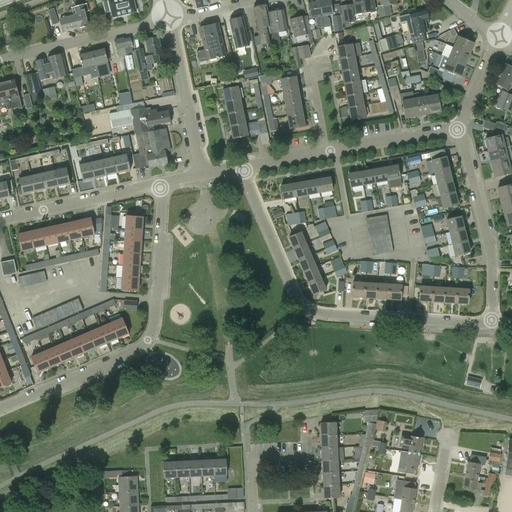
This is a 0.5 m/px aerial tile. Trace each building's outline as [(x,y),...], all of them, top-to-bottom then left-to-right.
[(112,18),(135,12),(132,0),(111,0),(108,1),(112,18)] [(194,0),(196,7),(197,9),(209,6),(209,2),(211,1),(210,0),(194,0)] [(322,21),(318,0),(308,2),(310,18),(316,17),(316,20),(315,20),(316,29),(324,28),(323,23),(322,21)] [(330,0),(318,0),(322,21),(323,23),(324,28),(330,27),(329,18),(327,18),(327,15),(333,15),(330,0)] [(352,0),(355,14),(364,13),(374,11),(372,0),(352,0)] [(378,0),(380,6),(377,6),(378,18),(391,16),(389,5),(395,4),(394,0),(378,0)] [(89,11),(87,4),(74,7),(76,15),(59,20),(62,33),(76,29),(77,29),(88,26),(85,12),(89,11)] [(340,6),(342,24),(354,22),(352,5),(340,6)] [(267,25),(269,25),(267,14),(266,6),(254,8),(254,9),(259,36),(253,37),(255,45),(260,44),(261,45),(270,44),(267,25)] [(409,36),(410,36),(423,33),(426,32),(423,21),(427,20),(424,9),(409,12),(409,15),(399,17),(401,24),(406,23),(409,36)] [(267,14),(269,25),(270,34),(271,34),(273,45),(280,44),(278,33),(286,31),(283,11),(267,14)] [(343,31),(340,15),(331,16),(334,32),(343,31)] [(309,38),(311,38),(306,16),(289,19),(293,37),(308,34),(309,38)] [(246,18),(225,23),(232,53),(253,48),(246,18)] [(15,26),(9,23),(6,30),(12,32),(15,26)] [(199,62),(207,60),(224,56),(217,24),(200,28),(205,50),(197,52),(199,62)] [(311,31),(313,39),(321,38),(319,29),(311,31)] [(452,38),(457,35),(454,29),(449,32),(452,38)] [(371,54),(376,53),(370,32),(360,35),(362,42),(367,40),(371,54)] [(385,38),(389,50),(396,48),(392,36),(385,38)] [(453,47),(470,54),(474,44),(457,36),(453,47)] [(129,37),(122,39),(125,50),(126,53),(133,52),(129,37)] [(157,55),(162,55),(159,38),(145,40),(148,57),(146,58),(147,65),(159,63),(157,55)] [(382,52),(389,50),(385,38),(378,40),(382,52)] [(125,50),(122,39),(115,40),(119,56),(126,54),(126,53),(125,50)] [(339,60),(354,57),(352,44),(337,47),(339,60)] [(465,65),(470,54),(453,47),(446,44),(442,55),(444,56),(448,58),(464,65),(465,65)] [(311,57),(309,45),(292,48),(295,68),(301,67),(300,59),(311,57)] [(417,52),(416,52),(415,52),(418,63),(425,62),(423,51),(424,51),(423,45),(416,47),(417,52)] [(134,50),(138,68),(139,73),(147,71),(143,48),(134,50)] [(94,65),(95,65),(107,62),(104,50),(100,50),(91,53),(94,65)] [(384,61),(395,58),(393,51),(382,54),(384,61)] [(97,77),(95,65),(94,65),(91,53),(78,56),(81,68),(88,67),(91,79),(97,77)] [(376,53),(371,54),(375,66),(380,65),(376,53)] [(47,59),(48,62),(45,62),(44,60),(35,62),(40,81),(50,78),(49,75),(51,75),(52,79),(67,76),(62,55),(47,59)] [(460,77),(465,65),(464,65),(448,58),(444,56),(439,68),(460,77)] [(339,60),(341,72),(356,69),(354,57),(339,60)] [(507,91),(511,81),(511,68),(505,64),(494,83),(507,91)] [(380,65),(375,66),(378,78),(383,77),(380,65)] [(430,66),(427,72),(427,73),(440,78),(443,72),(430,66)] [(79,68),(72,70),(76,87),(83,85),(79,68)] [(356,69),(341,72),(344,84),(359,81),(356,69)] [(37,94),(41,93),(36,73),(26,76),(31,95),(37,94)] [(405,84),(411,83),(410,83),(409,77),(409,73),(401,74),(403,80),(404,80),(405,84)] [(259,76),(263,96),(267,95),(266,88),(266,86),(272,84),(270,74),(259,76)] [(419,75),(409,77),(410,83),(411,83),(420,82),(419,75)] [(282,92),(298,89),(295,77),(280,79),(282,92)] [(383,77),(378,78),(381,89),(386,89),(383,77)] [(389,87),(390,87),(397,85),(395,78),(388,80),(387,80),(389,87)] [(14,80),(4,82),(11,109),(21,106),(14,80)] [(255,96),(260,95),(257,81),(252,82),(255,96)] [(359,81),(344,84),(346,96),(361,93),(359,81)] [(11,109),(4,82),(0,83),(0,107),(6,106),(7,110),(11,109)] [(397,85),(390,87),(389,87),(393,101),(400,99),(401,99),(399,94),(397,85)] [(54,86),(42,89),(44,98),(56,95),(54,86)] [(451,89),(443,86),(442,89),(441,91),(449,95),(451,89)] [(225,102),(240,99),(238,87),(222,90),(225,102)] [(282,92),(285,104),(300,101),(298,89),(282,92)] [(386,89),(381,89),(385,101),(390,101),(386,89)] [(511,110),(511,95),(502,91),(496,107),(511,113),(511,110)] [(401,101),(402,101),(403,106),(403,111),(405,118),(417,116),(414,99),(413,94),(412,92),(399,94),(401,99),(400,99),(401,101)] [(361,93),(346,96),(348,108),(363,105),(361,93)] [(429,114),(426,97),(420,98),(419,93),(413,94),(414,99),(417,116),(429,114)] [(26,109),(28,115),(34,114),(32,108),(29,94),(23,96),(26,109)] [(441,94),(437,94),(426,97),(429,114),(441,112),(440,107),(443,107),(443,105),(441,94)] [(132,104),(130,95),(118,97),(120,106),(132,104)] [(225,102),(227,114),(243,111),(240,99),(225,102)] [(300,101),(285,104),(287,116),(302,113),(300,101)] [(390,101),(385,101),(388,114),(393,113),(390,101)] [(363,105),(348,108),(351,121),(366,118),(363,105)] [(133,125),(135,134),(149,131),(148,127),(170,122),(168,111),(154,114),(154,110),(145,112),(144,108),(130,110),(108,114),(111,129),(133,125)] [(243,111),(227,114),(230,127),(245,123),(243,111)] [(302,113),(287,116),(289,129),(305,126),(302,113)] [(260,135),(261,140),(268,139),(267,133),(265,119),(260,121),(260,122),(257,123),(259,135),(260,135)] [(483,127),(505,134),(507,128),(485,121),(483,127)] [(245,123),(230,127),(232,139),(248,136),(245,123)] [(169,151),(165,130),(165,129),(149,132),(149,131),(135,134),(139,154),(132,155),(135,169),(148,167),(149,167),(167,164),(165,152),(169,151)] [(502,136),(485,140),(488,152),(505,148),(509,147),(510,147),(507,137),(502,139),(502,136)] [(488,152),(491,165),(508,161),(508,160),(511,159),(511,157),(509,147),(505,148),(488,152)] [(75,148),(70,149),(73,162),(78,161),(76,151),(75,148)] [(127,154),(115,157),(118,173),(130,171),(127,154)] [(118,173),(115,157),(103,160),(106,176),(118,173)] [(446,157),(431,161),(425,162),(428,174),(434,173),(449,169),(446,157)] [(91,162),(95,178),(106,176),(103,160),(91,162)] [(508,161),(491,165),(495,178),(511,174),(508,161)] [(82,181),(95,178),(91,162),(79,165),(82,181)] [(397,165),(385,167),(387,181),(400,179),(397,165)] [(373,170),(375,183),(387,181),(385,167),(373,170)] [(67,168),(54,170),(58,187),(70,184),(67,168)] [(437,185),(452,181),(449,169),(434,173),(437,185)] [(58,187),(54,170),(43,173),(46,189),(58,187)] [(361,172),(363,185),(375,183),(373,170),(361,172)] [(408,179),(419,176),(417,170),(406,173),(408,179)] [(351,188),(363,185),(361,172),(348,174),(351,188)] [(31,176),(35,192),(46,189),(43,173),(31,176)] [(22,195),(35,192),(31,176),(19,178),(22,195)] [(420,183),(419,176),(408,179),(409,185),(420,183)] [(330,178),(317,180),(320,193),(332,191),(330,178)] [(305,182),(308,195),(320,193),(317,180),(305,182)] [(452,181),(437,185),(440,196),(455,193),(452,181)] [(6,182),(0,182),(0,199),(10,198),(6,182)] [(305,182),(293,184),(295,197),(308,195),(305,182)] [(295,197),(293,184),(281,186),(283,200),(295,197)] [(501,201),(511,198),(511,185),(498,189),(501,201)] [(455,193),(440,196),(443,208),(458,205),(455,193)] [(412,197),(414,203),(425,200),(423,194),(412,197)] [(386,208),(392,207),(390,196),(384,197),(386,208)] [(511,198),(501,201),(504,214),(511,211),(511,198)] [(368,212),(366,200),(359,201),(361,213),(368,212)] [(334,206),(322,208),(325,220),(336,217),(334,206)] [(275,219),(282,216),(280,209),(272,212),(275,219)] [(300,224),(298,212),(285,214),(287,226),(296,224),(300,224)] [(104,228),(110,228),(110,227),(115,227),(116,215),(111,215),(106,215),(105,215),(104,228)] [(365,218),(372,256),(393,252),(386,215),(365,218)] [(125,229),(142,230),(143,218),(126,216),(125,229)] [(449,233),(464,229),(461,217),(446,220),(449,233)] [(78,221),(81,238),(94,235),(90,219),(78,221)] [(66,224),(69,240),(81,238),(78,221),(66,224)] [(54,227),(58,243),(69,240),(66,224),(54,227)] [(420,227),(423,239),(434,236),(431,224),(420,227)] [(54,227),(42,229),(46,246),(58,243),(54,227)] [(317,233),(319,238),(330,233),(327,228),(317,233)] [(46,246),(42,229),(30,232),(34,248),(46,246)] [(124,241),(141,243),(142,230),(125,229),(124,241)] [(449,233),(452,244),(467,241),(464,229),(449,233)] [(22,251),(34,248),(30,232),(18,235),(22,251)] [(294,249),(306,244),(301,232),(288,238),(294,249)] [(434,236),(423,239),(424,244),(435,242),(434,236)] [(324,250),(335,245),(332,239),(321,244),(324,250)] [(123,254),(140,255),(141,243),(124,241),(123,254)] [(467,241),(452,244),(455,257),(470,253),(467,241)] [(294,249),(299,261),(311,255),(306,244),(294,249)] [(337,250),(335,245),(324,250),(326,255),(337,250)] [(74,261),(86,258),(85,252),(83,247),(79,248),(80,253),(73,255),(74,261)] [(426,250),(427,256),(429,263),(440,260),(437,248),(426,250)] [(97,249),(85,252),(86,258),(99,255),(97,249)] [(122,266),(139,267),(140,255),(123,254),(122,266)] [(61,257),(62,264),(74,261),(73,255),(61,257)] [(311,255),(299,261),(303,272),(316,267),(311,255)] [(49,260),(50,266),(62,264),(61,257),(49,260)] [(14,259),(7,261),(10,275),(16,273),(14,259)] [(37,263),(38,269),(50,266),(49,260),(37,263)] [(10,275),(7,261),(0,262),(0,263),(3,276),(10,275)] [(334,272),(344,268),(342,262),(331,267),(334,272)] [(26,272),(38,269),(37,263),(24,265),(26,272)] [(422,265),(421,276),(432,277),(434,266),(422,265)] [(122,278),(139,279),(139,267),(122,266),(122,278)] [(308,284),(321,278),(316,267),(303,272),(308,284)] [(346,271),(344,268),(334,272),(336,278),(347,273),(346,271)] [(44,271),(37,273),(40,283),(46,282),(44,271)] [(37,273),(31,274),(33,285),(40,283),(37,273)] [(33,285),(31,274),(24,276),(27,287),(33,285)] [(24,276),(17,277),(20,288),(27,287),(24,276)] [(138,292),(139,279),(122,278),(121,291),(138,292)] [(321,278),(308,284),(314,295),(326,290),(321,278)] [(339,281),(340,291),(348,291),(348,281),(339,281)] [(365,298),(365,283),(353,282),(352,297),(365,298)] [(377,284),(365,283),(365,298),(377,299),(377,284)] [(377,284),(377,299),(388,300),(389,285),(377,284)] [(402,285),(389,285),(388,300),(401,301),(402,285)] [(419,301),(432,302),(433,287),(420,287),(419,301)] [(433,287),(432,302),(444,303),(445,288),(433,287)] [(445,288),(444,303),(456,304),(457,289),(445,288)] [(457,289),(456,304),(468,305),(469,290),(457,289)] [(78,298),(72,301),(77,313),(83,310),(78,298)] [(114,299),(102,304),(105,310),(116,305),(114,299)] [(136,311),(137,301),(123,300),(123,310),(136,311)] [(72,301),(66,303),(71,315),(77,313),(72,301)] [(66,303),(60,306),(65,318),(71,315),(66,303)] [(105,310),(102,304),(91,309),(93,315),(105,310)] [(60,306),(55,308),(60,320),(65,318),(60,306)] [(55,308),(49,311),(54,323),(60,320),(55,308)] [(80,314),(82,319),(93,315),(91,309),(80,314)] [(49,311),(43,313),(48,325),(54,323),(49,311)] [(43,313),(37,316),(42,327),(48,325),(43,313)] [(68,319),(71,324),(82,319),(80,314),(68,319)] [(37,316),(32,318),(37,330),(42,327),(37,316)] [(7,332),(12,329),(8,318),(2,320),(2,321),(0,321),(0,328),(5,326),(7,332)] [(59,329),(66,326),(71,324),(68,319),(57,323),(59,329)] [(122,319),(111,324),(117,339),(129,334),(122,319)] [(46,328),(48,334),(59,329),(57,323),(46,328)] [(99,329),(106,344),(117,339),(111,324),(99,329)] [(37,339),(48,334),(46,328),(34,333),(37,339)] [(12,329),(7,332),(11,343),(17,341),(12,329)] [(88,333),(94,349),(106,344),(99,329),(88,333)] [(27,343),(37,339),(34,333),(22,338),(25,344),(27,343)] [(88,333),(77,338),(83,354),(94,349),(88,333)] [(83,354),(77,338),(65,343),(72,359),(83,354)] [(17,341),(11,343),(15,354),(21,352),(17,341)] [(54,348),(60,363),(72,359),(65,343),(54,348)] [(43,353),(49,368),(60,363),(54,348),(43,353)] [(21,352),(15,354),(20,366),(25,364),(21,352)] [(37,373),(49,368),(43,353),(31,357),(37,373)] [(25,364),(20,366),(24,378),(30,376),(25,364)] [(0,387),(11,383),(7,371),(0,373),(0,387)] [(465,385),(471,386),(471,391),(475,392),(476,387),(479,388),(481,380),(467,376),(465,385)] [(365,422),(375,421),(377,410),(364,410),(365,422)] [(386,422),(377,420),(375,429),(384,431),(386,422)] [(320,423),(321,436),(336,436),(336,423),(320,423)] [(370,434),(365,434),(365,435),(361,435),(358,446),(362,447),(367,447),(370,434)] [(408,452),(419,454),(422,437),(411,435),(410,440),(402,438),(401,446),(409,447),(408,452)] [(336,436),(321,436),(321,448),(337,448),(336,436)] [(362,447),(355,447),(354,455),(354,460),(364,459),(367,447),(362,447)] [(337,448),(321,448),(322,461),(337,460),(337,448)] [(417,470),(419,454),(408,452),(407,457),(399,456),(398,463),(406,464),(405,469),(417,470)] [(489,452),(489,455),(488,460),(499,462),(501,454),(489,452)] [(467,462),(465,475),(478,477),(481,459),(474,458),(473,463),(467,462)] [(213,460),(214,475),(227,475),(225,459),(213,460)] [(364,459),(354,460),(351,471),(356,471),(356,472),(361,472),(364,459)] [(201,476),(201,460),(188,461),(189,476),(201,476)] [(213,460),(201,460),(201,476),(214,475),(213,460)] [(322,473),(338,472),(337,460),(322,461),(322,473)] [(176,462),(176,477),(189,476),(188,461),(176,462)] [(164,477),(176,477),(176,462),(162,462),(164,477)] [(322,473),(323,485),(338,485),(338,472),(322,473)] [(356,472),(353,484),(358,484),(361,472),(356,472)] [(375,474),(365,473),(363,482),(373,484),(375,474)] [(477,483),(478,477),(465,475),(463,488),(480,491),(481,484),(477,483)] [(119,492),(138,491),(137,476),(118,477),(119,492)] [(490,497),(494,480),(487,479),(483,495),(490,497)] [(412,483),(404,482),(401,500),(414,502),(416,489),(411,488),(412,483)] [(338,485),(323,485),(323,498),(339,498),(338,485)] [(119,492),(120,506),(139,505),(138,491),(119,492)] [(353,505),(355,496),(351,495),(349,495),(347,504),(353,505)] [(412,511),(414,502),(401,500),(401,506),(396,505),(395,511),(412,511)]
